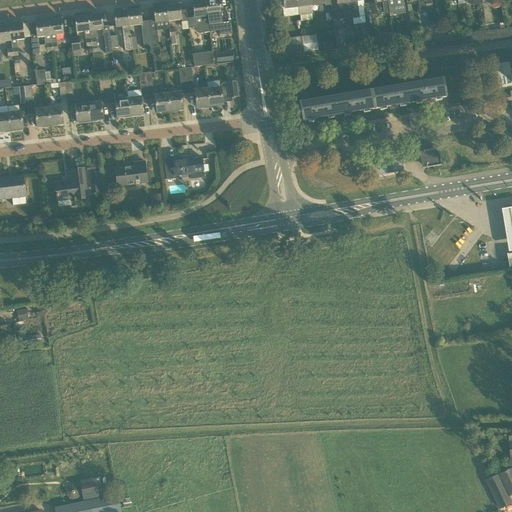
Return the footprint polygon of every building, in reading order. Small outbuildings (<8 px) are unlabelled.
[(210,31),(209,25),(206,0),(192,2),(194,18),(188,18),(189,28),(195,27),(198,33),(205,32),(210,31)] [(219,0),(208,0),(206,0),(209,25),(218,23),(220,35),(231,33),(230,21),(222,22),(219,0)] [(283,0),(284,9),(298,7),(297,0),(283,0)] [(297,0),(298,7),(299,16),(312,14),(312,13),(313,13),(310,0),(297,0)] [(310,0),(313,13),(319,12),(318,4),(325,3),(325,6),(331,5),(330,0),(310,0)] [(337,4),(338,11),(338,19),(344,19),(344,18),(352,17),(350,0),(336,0),(337,4)] [(350,0),(352,17),(352,18),(359,17),(357,2),(364,1),(364,0),(350,0)] [(371,15),(370,3),(363,4),(364,16),(371,15)] [(166,5),(168,21),(182,19),(180,4),(166,5)] [(153,7),(155,20),(149,21),(151,40),(152,48),(158,47),(156,31),(169,29),(168,21),(166,5),(153,7)] [(129,26),(141,24),(142,24),(142,22),(141,8),(127,10),(129,26)] [(129,26),(127,10),(114,12),(116,27),(122,27),(123,35),(125,35),(126,43),(131,42),(130,33),(129,26)] [(88,15),(91,46),(96,45),(96,39),(97,39),(96,30),(103,29),(103,27),(101,13),(88,15)] [(91,46),(88,15),(74,17),(76,32),(84,31),(85,39),(86,39),(87,46),(91,46)] [(57,50),(55,35),(64,34),(62,18),(48,20),(52,51),(57,50)] [(52,51),(48,20),(35,22),(37,34),(30,35),(33,55),(40,54),(38,37),(44,36),(45,45),(46,45),(47,51),(52,51)] [(152,48),(151,40),(149,21),(142,22),(142,24),(141,24),(144,49),(152,48)] [(11,40),(12,48),(13,56),(18,55),(17,48),(16,40),(24,39),(22,23),(8,25),(10,40),(11,40)] [(0,41),(10,40),(8,25),(0,25),(0,41)] [(103,29),(106,53),(112,52),(112,48),(110,37),(109,26),(103,27),(103,29)] [(175,28),(169,29),(171,45),(176,44),(176,37),(177,36),(176,28),(175,29),(175,28)] [(304,51),(316,50),(314,35),(304,36),(304,29),(301,30),(303,45),(304,51)] [(337,50),(346,49),(343,31),(335,32),(337,50)] [(375,45),(393,43),(392,34),(374,36),(375,45)] [(110,37),(112,48),(118,47),(117,36),(110,37)] [(70,38),(73,57),(82,56),(79,37),(70,38)] [(303,45),(288,47),(287,47),(288,53),(304,51),(303,45)] [(212,52),(193,54),(194,67),(214,65),(212,52)] [(217,63),(233,60),(232,52),(216,54),(217,63)] [(511,68),(510,69),(509,62),(493,65),(497,89),(511,86),(511,68)] [(37,85),(46,84),(45,70),(35,71),(37,85)] [(107,91),(113,90),(112,85),(114,85),(114,80),(112,80),(111,77),(105,78),(107,91)] [(100,92),(107,91),(105,78),(99,79),(100,92)] [(443,79),(407,85),(410,103),(446,97),(443,79)] [(65,83),(66,95),(66,96),(74,95),(72,82),(65,83)] [(221,88),(208,90),(210,107),(223,105),(221,92),(228,91),(229,98),(239,97),(237,82),(222,83),(221,85),(221,88)] [(407,85),(371,91),(375,110),(410,103),(407,85)] [(170,111),(168,94),(162,95),(161,88),(153,89),(154,97),(155,97),(157,113),(170,111)] [(210,107),(208,90),(195,91),(197,108),(210,107)] [(336,97),(339,116),(375,110),(371,91),(336,97)] [(181,93),(168,94),(170,111),(183,110),(181,93)] [(303,122),(339,116),(336,97),(300,103),(303,122)] [(141,98),(128,99),(130,116),(143,115),(141,98)] [(128,99),(115,101),(117,118),(130,116),(128,99)] [(88,104),(90,121),(103,120),(101,103),(88,104)] [(75,106),(77,123),(90,121),(88,104),(75,106)] [(61,107),(48,109),(50,126),(63,124),(61,107)] [(50,126),(48,109),(35,110),(37,127),(50,126)] [(21,112),(8,114),(10,131),(23,129),(21,112)] [(0,131),(10,131),(8,114),(0,114),(0,131)] [(437,152),(419,155),(422,172),(441,168),(437,152)] [(164,162),(165,172),(166,180),(175,179),(175,176),(189,175),(190,179),(205,178),(204,174),(202,158),(192,159),(192,156),(173,158),(173,161),(164,162)] [(401,160),(376,165),(379,180),(404,177),(401,160)] [(130,170),(125,170),(125,168),(115,169),(118,186),(147,183),(145,161),(134,163),(134,167),(130,167),(130,170)] [(87,199),(84,169),(68,171),(69,182),(55,183),(57,203),(87,199)] [(0,178),(0,199),(12,198),(13,206),(26,204),(25,196),(22,176),(0,178)] [(511,203),(502,205),(510,249),(511,248),(511,203)] [(27,309),(17,311),(19,321),(29,319),(27,309)] [(40,335),(24,338),(25,343),(41,340),(40,335)] [(511,368),(509,361),(481,367),(483,374),(511,368)] [(511,467),(485,480),(499,509),(511,503),(509,497),(511,495),(511,467)] [(103,511),(121,511),(118,496),(102,499),(103,511)] [(103,511),(102,499),(54,509),(54,511),(103,511)]
